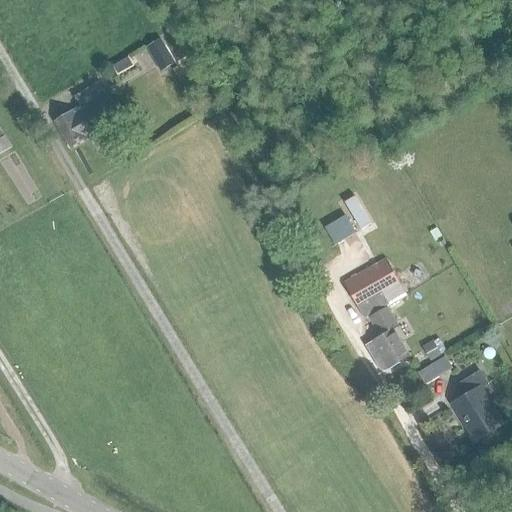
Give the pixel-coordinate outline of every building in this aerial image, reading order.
[(128,57),(112,67),(117,76),(134,67),(128,57)] [(53,123),(69,148),(118,119),(105,96),(98,100),(90,88),(72,99),(78,109),(53,123)] [(0,138),(0,154),(11,148),(4,136),(0,138)] [(319,227),(329,246),(351,234),(341,215),(319,227)] [(365,347),(377,370),(380,372),(384,372),(409,358),(393,331),(399,328),(388,309),(407,298),(385,260),(343,284),(365,322),(366,321),(369,326),(365,328),(368,334),(373,331),(378,339),(365,347)] [(433,342),(422,348),(431,362),(441,356),(433,342)] [(418,374),(425,386),(452,369),(445,358),(418,374)] [(451,405),(474,444),(501,428),(479,390),(487,386),(479,372),(452,388),(459,400),(451,405)]
